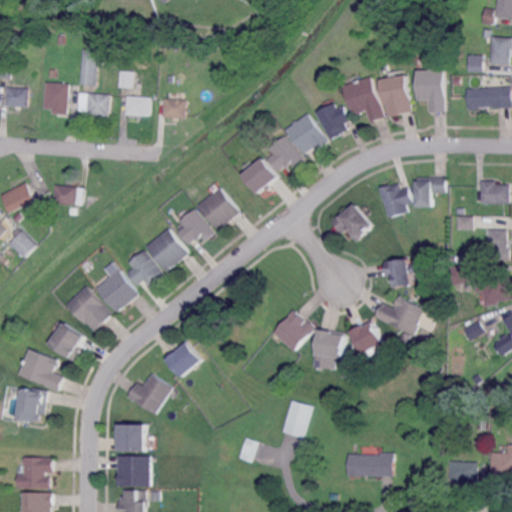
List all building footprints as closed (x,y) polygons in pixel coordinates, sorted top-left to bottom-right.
[(511,0),(511,17),(500,15),(502,0),(511,0)] [(494,25),(487,24),(489,8),(499,10),(498,16),(500,16),(499,23),(494,25)] [(45,34),(36,33),(36,36),(29,36),(29,33),(24,33),(25,25),(45,26),(45,34)] [(511,64),(496,64),(497,36),(511,36),(511,64)] [(87,37),(99,37),(98,50),(86,49),(87,37)] [(98,86),(83,85),(84,49),(86,49),(100,50),(98,86)] [(472,71),(472,56),(488,56),(488,71),(472,71)] [(12,78),(1,77),(2,63),(14,64),(12,78)] [(135,87),(121,86),(123,70),(137,71),(135,87)] [(449,98),(450,98),(450,113),(435,113),(435,100),(431,100),(431,102),(422,102),(422,71),(433,71),(433,70),(437,70),(449,71),(449,98)] [(415,99),(418,112),(405,115),(405,116),(394,118),(393,115),(391,105),(388,106),(384,81),(410,76),(415,99)] [(389,117),(375,122),(371,109),(368,110),(368,111),(366,112),(365,114),(362,115),(360,114),(359,114),(349,85),(376,77),(389,117)] [(70,110),(47,108),(49,82),(72,83),(70,110)] [(30,107),(8,105),(9,86),(32,88),(30,107)] [(511,108),(497,109),(497,106),(483,107),(484,110),(473,110),(471,89),(511,86),(511,108)] [(113,113),(81,111),(82,92),(114,94),(113,113)] [(153,116),(129,114),(130,96),(154,97),(153,116)] [(189,118),(167,116),(168,98),(190,100),(189,118)] [(342,109),(348,106),(356,121),(350,124),(353,131),(335,140),(321,113),(340,104),(342,109)] [(332,142),(320,151),(318,148),(308,155),(291,130),(298,125),(297,123),(300,121),(301,122),(313,114),(332,142)] [(301,167),(300,165),(297,167),(295,164),(290,168),(288,167),(282,172),(272,159),(278,154),(274,149),(290,136),(309,161),(301,167)] [(264,193),(249,175),(269,158),(284,177),(264,193)] [(449,192),(438,192),(437,207),(421,207),(421,181),(436,181),(436,177),(449,178),(449,192)] [(511,203),(485,203),(485,180),(499,180),(499,184),(511,184),(511,203)] [(14,213),(5,195),(29,182),(39,199),(14,213)] [(86,204),(80,203),(80,205),(57,203),(58,184),(81,186),(81,187),(87,188),(86,204)] [(405,189),(413,187),(418,203),(410,205),(412,212),(393,218),(384,190),(384,188),(395,185),(395,186),(403,184),(405,189)] [(222,230),(202,205),(225,187),(245,212),(222,230)] [(369,232),(370,234),(359,242),(349,229),(344,233),(335,221),(359,204),(376,226),(369,232)] [(45,218),(42,209),(48,207),(51,215),(45,218)] [(216,228),(218,231),(219,233),(211,239),(210,238),(208,239),(205,236),(200,240),(199,239),(193,244),(183,231),(189,226),(185,221),(201,209),(216,228)] [(476,230),(460,229),(461,216),(476,216),(476,230)] [(0,240),(0,218),(11,229),(0,240)] [(171,272),(152,246),(175,228),(195,253),(171,272)] [(511,259),(492,259),(492,229),(511,230),(510,248),(511,248),(511,259)] [(27,256),(13,242),(24,230),(39,243),(27,256)] [(161,281),(160,279),(152,285),(148,280),(142,285),(132,273),(138,268),(133,263),(150,250),(169,274),(161,281)] [(414,264),(421,263),(422,272),(415,273),(417,285),(400,287),(396,287),(394,279),(399,278),(399,276),(391,277),(389,261),(397,260),(397,261),(413,259),(414,264)] [(456,285),(453,267),(468,264),(471,282),(456,285)] [(144,294),(121,312),(101,288),(103,286),(100,282),(104,278),(108,282),(112,279),(111,277),(114,275),(115,276),(124,269),(144,294)] [(511,280),(511,300),(500,302),(501,304),(488,307),(485,291),(479,293),(476,278),(511,272),(511,280)] [(107,323),(108,324),(100,331),(91,322),(89,324),(71,305),(92,286),(117,313),(107,323)] [(430,311),(417,335),(393,322),(392,324),(379,317),(386,303),(397,309),(399,306),(398,306),(403,295),(406,297),(405,298),(430,311)] [(306,326),(311,320),(319,328),(313,335),(312,334),(297,351),(278,333),(293,316),(292,315),(297,310),(309,320),(305,325),(306,326)] [(511,348),(503,354),(496,342),(502,338),(502,336),(507,333),(508,334),(511,332),(505,320),(511,315),(511,348)] [(473,341),(466,329),(481,320),(488,331),(473,341)] [(78,360),(55,344),(70,322),(89,336),(82,347),(86,349),(78,360)] [(386,342),(366,354),(354,332),(366,325),(367,327),(375,323),(386,342)] [(345,357),(318,354),(321,329),(336,331),(335,334),(347,335),(345,357)] [(185,378),(170,360),(190,342),(205,360),(185,378)] [(64,391),(50,386),(51,384),(25,374),(35,349),(63,360),(58,373),(69,377),(64,391)] [(176,388),(157,415),(131,397),(140,383),(146,387),(155,374),(176,388)] [(479,374),(483,380),(478,385),(473,379),(479,374)] [(45,391),(46,389),(54,390),(50,415),(46,414),(45,423),(23,419),(28,389),(45,391)] [(305,435),(286,430),(295,399),(314,405),(305,435)] [(461,431),(452,430),(453,419),(460,420),(459,425),(461,425),(461,431)] [(150,451),(124,451),(125,424),(151,425),(150,451)] [(254,460),(242,456),(249,437),(261,441),(254,460)] [(511,478),(501,478),(501,479),(492,479),(493,451),(508,451),(509,443),(511,443),(511,478)] [(398,477),(351,474),(352,453),(383,455),(384,452),(399,453),(398,477)] [(155,486),(122,486),(122,455),(155,455),(155,486)] [(57,471),(49,471),(49,475),(54,475),(54,486),(23,486),(23,472),(29,472),(29,463),(28,463),(28,456),(57,456),(57,471)] [(480,485),(466,485),(466,480),(451,480),(452,461),(481,462),(480,485)] [(150,498),(151,498),(151,505),(150,505),(150,511),(122,511),(122,500),(125,500),(125,496),(130,496),(130,489),(150,490),(150,498)] [(164,501),(155,501),(155,491),(164,491),(164,501)] [(58,507),(56,507),(56,511),(30,511),(30,492),(58,492),(58,507)]
